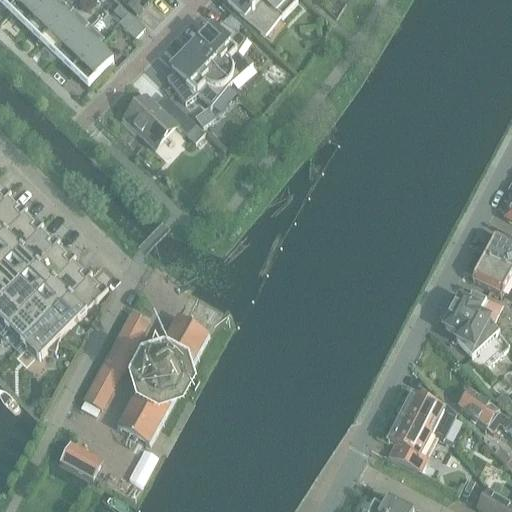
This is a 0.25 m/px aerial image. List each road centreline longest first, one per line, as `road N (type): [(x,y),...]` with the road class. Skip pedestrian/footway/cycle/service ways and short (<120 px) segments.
road 1 (residential): [(350,464),(511,161)]
road 2 (residential): [(0,145),(132,276)]
road 3 (residential): [(87,118),(192,0)]
